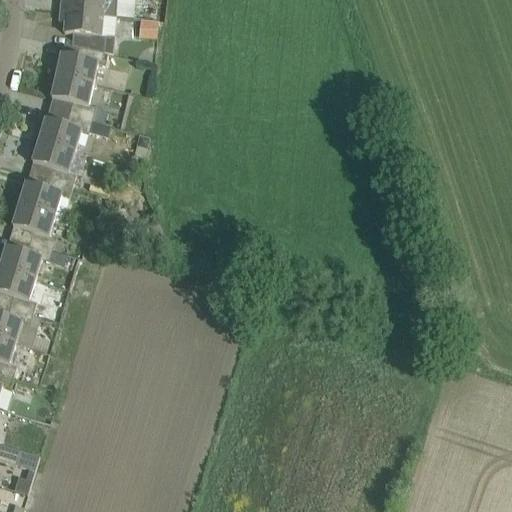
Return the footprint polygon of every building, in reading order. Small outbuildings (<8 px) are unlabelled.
[(68,0),(68,5),(62,4),(61,14),(117,19),(118,0),(68,0)] [(66,24),(65,36),(74,37),(73,49),(80,51),(109,57),(116,59),(120,18),(117,19),(61,14),(60,24),(66,24)] [(144,22),(143,40),(161,41),(162,23),(144,22)] [(78,62),(62,59),(59,71),(53,69),(51,79),(94,88),(107,91),(111,70),(106,69),(109,57),(80,51),(78,62)] [(55,89),(52,101),(73,106),(70,118),(93,125),(105,128),(109,115),(97,111),(90,110),(94,88),(51,79),(49,88),(55,89)] [(67,130),(46,124),(43,136),(36,134),(33,143),(89,160),(95,140),(89,138),(93,125),(70,118),(67,130)] [(37,154),(33,166),(54,172),(50,183),(73,190),(94,195),(97,184),(83,180),(89,160),(33,143),(31,152),(37,154)] [(47,194),(27,188),(23,199),(16,198),(14,207),(56,220),(62,199),(69,201),(73,190),(50,183),(47,194)] [(18,218),(14,230),(34,236),(31,247),(54,253),(57,242),(50,240),(56,220),(14,207),(11,216),(18,218)] [(27,258),(7,251),(3,263),(0,262),(0,272),(36,283),(43,263),(50,265),(54,253),(31,247),(27,258)] [(0,295),(14,300),(11,311),(34,318),(37,306),(30,304),(36,283),(0,272),(0,295)] [(8,322),(0,319),(0,342),(16,348),(31,352),(40,324),(33,322),(34,318),(11,311),(8,322)] [(0,377),(14,381),(18,370),(10,368),(16,348),(0,342),(0,377)] [(0,401),(3,391),(11,393),(14,381),(0,377),(0,401)] [(0,463),(35,475),(40,460),(0,447),(0,463)] [(28,497),(33,485),(20,480),(16,493),(28,497)]
